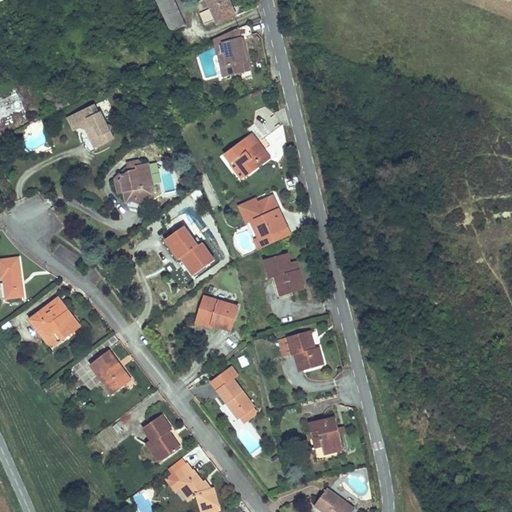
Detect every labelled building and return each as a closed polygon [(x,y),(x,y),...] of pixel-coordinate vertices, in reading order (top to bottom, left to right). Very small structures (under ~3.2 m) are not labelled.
[(186,25),(175,0),(168,0),(159,4),(172,32),(186,25)] [(237,16),(229,0),(194,0),(205,24),(216,20),(218,25),(237,16)] [(246,62),(241,38),(223,43),(223,46),(215,47),(217,53),(217,56),(218,56),(219,55),(225,54),(227,64),(221,65),(221,66),(223,77),(251,71),(249,61),(246,62)] [(227,64),(225,54),(219,55),(218,56),(221,65),(227,64)] [(0,136),(29,123),(9,82),(0,85),(0,136)] [(70,106),(61,86),(44,93),(53,113),(70,106)] [(107,126),(101,112),(99,114),(95,106),(75,115),(81,128),(87,130),(95,147),(113,138),(110,131),(112,126),(107,126)] [(75,131),(81,128),(75,115),(68,118),(75,131)] [(272,153),(286,153),(285,132),(271,132),(272,153)] [(270,158),(264,151),(261,153),(261,154),(255,146),(258,143),(252,135),(226,155),(232,163),(235,162),(240,168),(247,176),(270,158)] [(266,149),(260,142),(258,143),(255,146),(261,154),(261,153),(264,151),(266,150),(266,149)] [(154,185),(149,164),(143,166),(138,161),(128,164),(128,167),(115,179),(119,193),(125,191),(128,203),(141,200),(143,205),(152,204),(153,204),(154,202),(150,187),(153,186),(154,185)] [(240,168),(235,162),(232,163),(230,165),(236,172),(236,171),(240,168)] [(264,247),(292,235),(287,224),(283,226),(278,214),(282,212),(274,196),(259,203),(246,208),(253,222),(257,220),(265,237),(260,239),(264,247)] [(249,224),(253,222),(246,208),(259,203),(257,199),(241,206),(249,224)] [(143,212),(153,204),(152,204),(143,205),(141,200),(128,203),(129,208),(139,210),(143,213),(143,212)] [(287,224),(282,212),(278,214),(283,226),(287,224)] [(257,220),(253,222),(260,239),(265,237),(257,220)] [(215,260),(202,243),(199,246),(194,240),(184,226),(166,240),(180,259),(181,258),(186,255),(197,270),(204,265),(206,267),(215,260)] [(202,243),(198,237),(194,240),(199,246),(202,243)] [(306,290),(299,267),(293,269),(291,263),(288,253),(265,260),(270,278),(272,278),(276,277),(277,277),(282,292),(292,289),(293,293),(306,290)] [(197,270),(186,255),(181,258),(182,258),(194,276),(195,276),(195,275),(205,268),(206,267),(204,265),(197,270)] [(24,296),(19,257),(0,259),(0,267),(1,277),(0,276),(0,295),(1,299),(7,298),(24,296)] [(293,293),(292,289),(282,292),(277,277),(276,277),(272,278),(272,279),(278,297),(278,298),(293,293)] [(51,309),(59,303),(66,312),(69,310),(68,310),(59,298),(59,297),(45,308),(48,313),(48,312),(52,310),(51,309)] [(231,331),(239,307),(206,297),(198,320),(212,324),(212,325),(231,331)] [(81,326),(76,319),(71,313),(69,310),(66,312),(59,303),(51,309),(52,310),(48,312),(48,313),(45,308),(31,319),(39,330),(49,343),(52,340),(56,345),(60,341),(81,326)] [(212,324),(198,320),(197,323),(211,328),(212,325),(212,324)] [(324,364),(319,347),(313,348),(311,342),(314,341),(310,331),(288,337),(293,354),(294,355),(295,355),(300,372),(304,370),(324,364)] [(288,337),(279,340),(284,357),(293,354),(288,337)] [(129,376),(122,367),(120,368),(117,365),(119,363),(110,350),(91,364),(91,365),(108,386),(106,387),(105,388),(111,395),(117,391),(126,384),(123,381),(129,377),(129,376)] [(238,358),(241,368),(249,365),(246,355),(238,358)] [(132,380),(129,376),(129,377),(123,381),(126,384),(132,380)] [(255,407),(233,378),(217,390),(227,403),(239,419),(255,407)] [(172,439),(168,433),(172,430),(162,415),(144,428),(152,441),(148,444),(160,462),(163,461),(181,448),(174,438),(172,439)] [(344,448),(336,417),(309,424),(311,433),(318,431),(324,453),(344,448)] [(123,420),(113,424),(117,433),(127,429),(123,420)] [(203,483),(196,473),(195,474),(192,471),(194,470),(188,463),(175,474),(179,479),(177,481),(177,482),(182,488),(183,488),(181,490),(187,497),(193,499),(197,496),(201,511),(213,511),(217,511),(220,509),(214,488),(211,489),(206,490),(206,489),(202,484),(204,483),(203,483)] [(182,488),(177,482),(177,481),(171,486),(176,493),(177,493),(181,490),(183,488),(182,488)] [(210,488),(206,482),(205,481),(203,483),(204,483),(202,484),(206,489),(206,490),(211,489),(210,488)] [(352,511),(355,509),(353,507),(327,488),(317,502),(330,511),(331,511),(329,511),(352,511)] [(330,511),(317,502),(315,505),(324,511),(329,511),(331,511),(330,511)]
